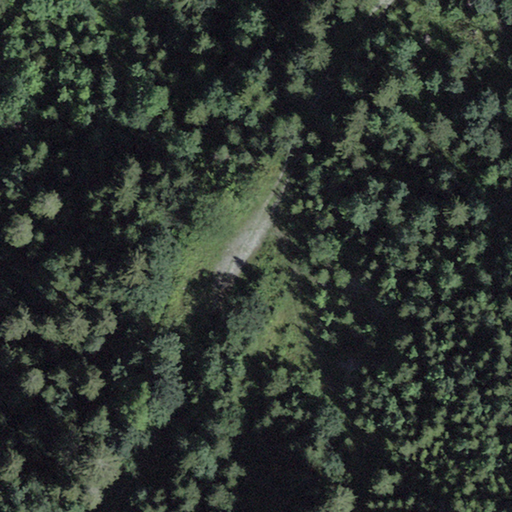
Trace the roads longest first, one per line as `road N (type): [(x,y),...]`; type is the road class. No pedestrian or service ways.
road 1 (track): [(386,0),(313,114),(276,205),(230,282),(169,440),(116,511)]
road 2 (track): [(363,511),(364,490),(306,335),(276,205)]
